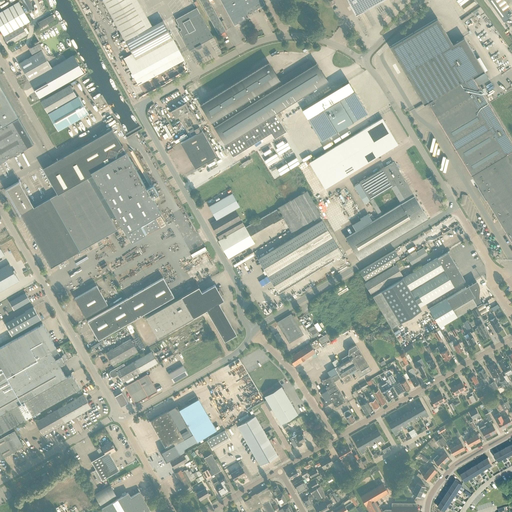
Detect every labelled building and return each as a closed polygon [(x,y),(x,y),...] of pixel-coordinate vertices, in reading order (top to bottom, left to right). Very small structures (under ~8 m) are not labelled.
[(21,0),(27,11),(33,8),(28,0),(21,0)] [(148,27),(132,0),(103,0),(132,53),(123,57),(138,84),(184,59),(172,37),(162,20),(148,27)] [(199,0),(218,33),(225,30),(208,0),(199,0)] [(219,0),(234,25),(245,19),(243,16),(265,4),(262,0),(219,0)] [(347,0),(355,14),(380,0),(347,0)] [(502,10),(495,0),(488,0),(504,22),(509,18),(508,18),(511,15),(511,12),(507,6),(502,10)] [(25,24),(30,21),(19,1),(0,11),(0,29),(9,44),(26,34),(23,29),(27,27),(25,24)] [(201,44),(200,43),(212,37),(196,7),(175,19),(181,30),(179,31),(182,36),(181,36),(189,50),(194,47),(196,49),(201,44)] [(41,27),(55,19),(52,15),(39,23),(41,27)] [(489,80),(464,38),(452,45),(437,19),(389,47),(424,105),(427,103),(511,242),(511,141),(478,86),(489,80)] [(51,68),(42,50),(20,63),(39,98),(83,73),(73,55),(51,68)] [(511,56),(509,58),(506,54),(502,56),(509,67),(511,65),(511,56)] [(279,110),(327,80),(316,63),(312,65),(309,60),(279,79),(268,62),(200,104),(217,132),(233,157),(271,133),(274,138),(286,131),(274,113),(276,112),(279,117),(282,115),(279,110)] [(321,141),(367,113),(348,81),(302,109),(321,141)] [(0,85),(0,162),(15,154),(15,155),(19,153),(19,152),(34,144),(0,85)] [(70,85),(45,99),(41,101),(48,112),(76,96),(70,85)] [(79,96),(48,113),(58,131),(89,113),(79,96)] [(190,137),(202,130),(192,112),(189,109),(185,103),(171,111),(175,118),(178,116),(190,137)] [(361,132),(376,157),(397,144),(382,119),(361,132)] [(4,188),(19,215),(20,214),(45,258),(46,258),(51,267),(68,257),(99,239),(118,229),(118,228),(122,226),(132,242),(146,234),(145,233),(160,225),(155,216),(161,213),(152,197),(158,194),(153,184),(147,188),(112,128),(43,168),(57,194),(34,207),(18,181),(4,188)] [(202,130),(190,137),(181,142),(195,168),(216,156),(202,130)] [(361,132),(352,137),(367,162),(376,157),(361,132)] [(352,137),(348,139),(363,164),(367,162),(352,137)] [(348,139),(331,150),(346,175),(363,164),(348,139)] [(346,175),(331,150),(322,155),(337,180),(346,175)] [(337,180),(322,155),(310,162),(325,187),(337,180)] [(359,260),(428,219),(420,206),(417,200),(393,161),(385,167),(380,169),(366,178),(362,180),(359,182),(362,187),(357,190),(359,192),(360,195),(362,197),(366,195),(379,217),(365,226),(361,220),(352,225),(356,231),(345,237),(359,260)] [(306,191),(278,208),(278,209),(283,217),(289,228),(291,231),(320,214),(306,191)] [(217,219),(239,206),(232,193),(209,206),(217,219)] [(283,217),(278,209),(265,217),(264,217),(245,228),(244,226),(219,241),(229,258),(254,243),(250,236),(272,223),(273,223),(283,217)] [(211,224),(219,238),(220,239),(244,225),(234,210),(211,224)] [(278,293),(343,254),(322,219),(258,258),(278,293)] [(207,250),(205,247),(191,254),(193,258),(207,250)] [(416,251),(411,254),(407,257),(411,263),(416,260),(416,261),(420,259),(419,258),(427,253),(423,248),(416,252),(416,251)] [(391,263),(399,258),(395,250),(360,271),(365,280),(391,264),(391,263)] [(391,327),(416,313),(421,310),(417,303),(420,301),(420,302),(422,301),(430,301),(437,297),(455,287),(465,281),(459,271),(448,252),(416,271),(403,279),(403,278),(373,296),(391,327)] [(85,272),(105,263),(102,257),(93,261),(91,256),(81,261),(82,263),(85,262),(86,264),(83,266),(85,272)] [(395,263),(396,265),(365,283),(371,294),(402,275),(398,269),(402,266),(399,261),(395,263)] [(9,263),(0,268),(0,291),(19,281),(15,273),(16,273),(14,270),(13,270),(9,263)] [(71,291),(97,278),(95,273),(84,279),(82,274),(67,281),(71,291)] [(98,340),(174,296),(163,277),(131,295),(102,312),(88,321),(98,340)] [(477,281),(468,286),(429,309),(440,327),(457,317),(481,302),(481,301),(480,300),(479,298),(479,296),(479,294),(479,293),(479,291),(479,289),(479,287),(479,285),(478,284),(478,282),(477,281)] [(189,295),(200,313),(206,310),(224,341),(237,334),(219,303),(224,300),(220,294),(222,294),(219,289),(218,290),(215,284),(202,292),(199,287),(188,293),(189,295)] [(85,317),(107,305),(97,285),(74,298),(85,317)] [(14,310),(30,301),(25,292),(9,302),(14,310)] [(188,293),(181,296),(146,317),(158,338),(193,317),(200,313),(189,295),(188,293)] [(12,335),(40,319),(33,306),(5,323),(12,335)] [(471,311),(475,317),(481,314),(477,308),(471,311)] [(289,341),(301,334),(290,315),(278,323),(289,341)] [(495,318),(489,321),(496,331),(501,328),(495,318)] [(42,352),(55,345),(43,323),(0,347),(0,375),(20,365),(42,352)] [(485,328),(483,325),(482,323),(477,326),(477,327),(475,328),(477,333),(480,331),(484,338),(489,335),(485,329),(485,328)] [(313,326),(308,329),(310,332),(309,332),(311,336),(312,335),(313,338),(318,334),(319,333),(314,326),(313,327),(313,326)] [(438,340),(441,338),(444,337),(440,329),(437,331),(436,329),(432,331),(433,333),(432,334),(435,338),(436,337),(438,340)] [(469,346),(475,343),(473,338),(474,338),(470,332),(467,333),(469,337),(466,339),(469,343),(468,344),(469,346)] [(326,335),(319,339),(322,344),(330,340),(326,335)] [(113,365),(137,351),(130,339),(106,353),(113,365)] [(460,352),(460,351),(463,350),(457,339),(455,340),(455,339),(449,343),(453,350),(455,349),(457,353),(458,352),(458,353),(460,352)] [(317,355),(315,352),(316,352),(310,344),(289,358),(295,366),(311,355),(313,357),(317,355)] [(326,388),(320,391),(325,401),(323,402),(325,406),(333,402),(336,407),(346,401),(334,382),(342,377),(345,382),(352,378),(350,375),(356,372),(359,378),(371,370),(355,344),(348,349),(348,355),(341,359),(343,362),(340,364),(336,359),(331,362),(334,367),(327,372),(330,377),(322,382),(326,388)] [(0,433),(12,427),(33,415),(80,388),(72,374),(66,377),(59,365),(67,360),(66,357),(67,356),(65,353),(64,354),(60,346),(56,348),(55,345),(42,352),(20,365),(0,375),(0,433)] [(444,360),(451,357),(447,349),(446,350),(445,347),(442,348),(444,351),(440,353),(444,360)] [(151,351),(125,366),(124,363),(110,371),(110,373),(111,376),(114,377),(118,374),(123,382),(158,362),(151,351)] [(431,368),(436,365),(432,359),(432,358),(430,355),(428,356),(430,360),(427,362),(431,368)] [(419,366),(416,368),(420,375),(425,372),(423,368),(426,366),(424,363),(421,359),(417,361),(417,363),(419,366)] [(505,374),(511,370),(511,369),(508,364),(507,365),(504,361),(503,361),(502,359),(501,359),(500,359),(499,360),(498,361),(505,374)] [(490,368),(488,369),(493,378),(497,375),(500,381),(504,378),(498,367),(496,368),(493,363),(492,364),(491,364),(489,365),(489,366),(490,368)] [(174,382),(188,374),(183,365),(169,373),(174,382)] [(414,386),(419,383),(415,376),(416,375),(412,368),(409,370),(412,377),(410,379),(414,386)] [(483,369),(478,371),(482,378),(485,377),(489,384),(492,390),(497,387),(493,382),(491,383),(490,381),(487,376),(488,376),(485,371),(484,371),(483,369)] [(135,403),(157,391),(147,373),(125,386),(135,403)] [(399,382),(397,383),(392,375),(388,377),(398,394),(405,390),(406,390),(407,389),(410,387),(403,376),(401,377),(403,381),(400,383),(399,382)] [(469,377),(475,388),(478,386),(478,387),(481,386),(478,381),(475,377),(474,377),(473,375),(472,375),(471,375),(470,376),(469,377)] [(385,380),(382,382),(387,390),(392,398),(397,395),(392,387),(389,388),(387,384),(385,380)] [(387,390),(382,382),(380,383),(382,387),(382,388),(383,387),(385,391),(382,392),(387,401),(392,398),(387,390)] [(456,385),(460,391),(463,389),(464,392),(469,390),(467,387),(465,388),(462,382),(456,385)] [(460,391),(456,385),(451,388),(455,394),(453,395),(454,398),(458,395),(457,393),(460,391)] [(298,414),(282,386),(264,396),(267,400),(272,410),(281,424),(298,414)] [(122,390),(115,394),(120,403),(127,400),(122,390)] [(385,402),(378,391),(378,390),(374,393),(376,398),(381,405),(385,402)] [(473,391),(470,393),(471,395),(469,396),(469,398),(468,398),(471,403),(477,399),(473,391)] [(436,396),(439,403),(442,401),(444,403),(448,401),(447,399),(445,400),(441,393),(436,396)] [(67,421),(91,407),(83,394),(36,422),(43,434),(67,421)] [(374,408),(379,406),(372,394),(370,395),(373,400),(370,401),(374,408)] [(364,397),(363,398),(362,395),(360,396),(361,399),(369,411),(372,409),(364,397)] [(439,403),(436,396),(430,399),(434,405),(432,407),(433,409),(438,407),(436,404),(439,403)] [(166,462),(180,454),(185,451),(184,449),(216,430),(198,399),(179,410),(177,405),(150,421),(166,449),(160,453),(166,462)] [(369,411),(361,399),(359,400),(362,404),(361,405),(365,413),(369,411)] [(264,402),(270,411),(272,410),(267,400),(264,402)] [(423,404),(416,407),(420,415),(422,417),(424,416),(425,417),(429,415),(423,404)] [(416,407),(411,410),(416,420),(418,419),(417,417),(420,415),(416,407)] [(475,409),(469,412),(473,418),(479,415),(475,409)] [(349,423),(355,420),(352,415),(349,410),(343,413),(349,423)] [(411,410),(405,414),(409,421),(413,419),(414,421),(416,420),(411,410)] [(409,421),(405,414),(400,417),(405,427),(407,425),(406,423),(409,421)] [(505,418),(503,420),(506,426),(511,423),(509,417),(508,417),(506,414),(504,416),(505,418)] [(501,415),(495,418),(497,423),(501,429),(506,426),(503,420),(501,415)] [(260,466),(278,455),(256,416),(238,426),(260,466)] [(400,417),(394,420),(398,427),(402,425),(403,428),(405,427),(400,417)] [(398,427),(394,420),(388,423),(395,435),(398,433),(397,431),(400,430),(398,427)] [(490,427),(487,428),(490,434),(496,431),(493,425),(492,426),(490,423),(488,424),(490,427)] [(485,425),(480,428),(482,431),(481,431),(485,437),(490,434),(487,428),(485,425)] [(378,429),(372,433),(376,440),(377,442),(380,441),(381,443),(384,441),(378,429)] [(14,430),(10,433),(0,438),(0,459),(19,448),(23,445),(14,430)] [(207,441),(212,450),(230,439),(225,430),(207,441)] [(297,434),(297,433),(292,436),(292,437),(290,438),(292,442),(294,447),(297,445),(298,446),(302,443),(302,442),(306,440),(303,436),(304,435),(302,431),(297,434)] [(474,436),(471,437),(475,443),(480,440),(477,434),(476,434),(475,432),(472,433),(474,436)] [(372,433),(366,436),(371,443),(372,446),(374,444),(373,442),(376,440),(372,433)] [(436,435),(439,439),(444,445),(446,443),(442,437),(441,437),(439,433),(436,435)] [(366,436),(361,439),(365,446),(368,444),(370,447),(372,446),(371,443),(366,436)] [(475,443),(471,437),(469,438),(467,436),(465,437),(467,439),(466,440),(469,446),(475,443)] [(361,439),(355,442),(362,454),(365,452),(364,450),(367,449),(365,446),(361,439)] [(458,444),(456,446),(459,452),(465,448),(461,442),(460,443),(459,440),(457,442),(458,444)] [(106,480),(105,478),(119,470),(110,454),(110,453),(116,450),(111,442),(102,447),(105,453),(91,461),(96,469),(103,482),(106,480)] [(459,452),(456,446),(453,447),(452,444),(449,445),(451,448),(450,449),(453,455),(459,452)] [(349,446),(343,449),(346,455),(352,452),(349,446)] [(509,454),(506,447),(500,450),(506,461),(508,460),(506,456),(509,454)] [(225,455),(227,463),(238,459),(237,457),(234,458),(231,448),(228,449),(229,454),(225,455)] [(346,455),(343,449),(337,452),(342,461),(344,459),(343,457),(346,455)] [(506,461),(500,450),(494,453),(498,460),(502,458),(504,462),(506,461)] [(442,451),(441,451),(440,453),(442,455),(440,457),(445,462),(449,458),(444,453),(442,451)] [(428,460),(423,456),(420,453),(418,455),(427,462),(428,460)] [(187,454),(184,456),(184,455),(171,463),(174,468),(190,459),(187,454)] [(221,478),(218,472),(221,470),(211,455),(205,458),(214,474),(221,486),(225,493),(230,490),(226,483),(228,482),(224,476),(221,478)] [(329,467),(329,465),(333,463),(330,457),(320,462),(323,468),(326,467),(327,468),(329,467)] [(445,462),(440,457),(438,459),(436,457),(434,459),(436,461),(435,462),(440,467),(445,462)] [(482,460),(487,467),(489,471),(491,470),(489,466),(492,464),(488,457),(482,460)] [(343,469),(339,462),(338,460),(334,462),(337,467),(338,467),(340,471),(343,469)] [(483,469),(487,467),(482,460),(477,464),(483,474),(485,473),(483,469)] [(471,467),(476,474),(479,472),(481,475),(483,474),(477,464),(471,467)] [(427,471),(432,475),(436,470),(431,466),(430,467),(428,465),(427,467),(429,469),(427,471)] [(299,474),(301,472),(298,467),(287,474),(290,479),(299,474)] [(380,467),(373,471),(378,480),(385,476),(380,467)] [(472,476),(476,474),(471,467),(466,470),(466,471),(473,481),(475,480),(472,476)] [(209,468),(202,472),(207,481),(214,477),(209,468)] [(235,480),(245,474),(244,472),(245,472),(244,469),(243,470),(242,468),(231,474),(235,480)] [(187,469),(185,471),(185,470),(182,472),(181,470),(175,473),(186,493),(192,489),(188,483),(196,479),(198,483),(204,479),(202,475),(199,477),(195,472),(191,475),(187,469)] [(432,475),(427,471),(425,473),(423,471),(421,473),(424,475),(423,476),(428,480),(432,475)] [(473,481),(466,471),(460,474),(465,481),(468,479),(471,482),(473,481)] [(97,487),(91,475),(86,478),(92,490),(97,487)] [(452,484),(458,489),(462,491),(463,489),(460,487),(462,483),(455,479),(452,484)] [(303,480),(301,481),(300,481),(293,485),(296,489),(305,484),(303,480)] [(220,486),(219,484),(217,481),(213,484),(220,496),(225,493),(221,486),(220,486)] [(200,499),(209,494),(202,482),(198,484),(201,490),(197,493),(200,499)] [(414,487),(422,491),(425,486),(417,482),(414,487)] [(369,511),(373,511),(379,509),(375,500),(388,493),(383,483),(361,496),(366,506),(369,511)] [(305,484),(296,489),(298,493),(305,489),(307,488),(305,484)] [(448,490),(459,496),(460,494),(456,492),(458,489),(452,484),(448,490)] [(113,497),(116,495),(110,485),(94,494),(100,504),(113,497)] [(272,507),(270,503),(273,501),(271,499),(275,496),(275,497),(276,496),(276,495),(281,492),(277,486),(272,489),(270,490),(269,487),(268,487),(265,489),(264,489),(261,491),(256,494),(257,494),(253,497),(253,496),(253,497),(249,499),(245,501),(244,501),(245,502),(247,505),(250,511),(263,504),(267,511),(273,511),(274,511),(279,509),(276,504),(272,507)] [(310,490),(311,493),(308,495),(309,496),(302,500),(306,507),(313,503),(311,499),(315,497),(317,500),(325,495),(320,486),(316,488),(315,487),(315,486),(312,488),(313,488),(310,490)] [(420,496),(422,491),(414,487),(412,492),(420,496)] [(445,495),(452,499),(454,496),(457,498),(459,496),(448,490),(445,495)] [(115,500),(102,507),(104,511),(150,511),(139,492),(131,497),(128,492),(115,500)] [(331,494),(336,502),(340,500),(338,497),(337,497),(334,492),(331,494)] [(287,502),(282,494),(276,498),(281,506),(287,502)] [(442,500),(452,507),(453,505),(449,503),(452,499),(445,495),(442,500)] [(360,503),(355,496),(351,499),(355,506),(360,503)] [(113,497),(100,504),(102,507),(115,500),(113,497)] [(450,509),(452,507),(442,500),(438,506),(444,510),(447,507),(450,509)] [(329,508),(332,506),(330,502),(326,504),(325,502),(315,508),(317,511),(322,511),(329,509),(329,508)] [(381,511),(379,509),(373,511),(417,511),(417,503),(392,503),(392,509),(385,509),(381,511)]
